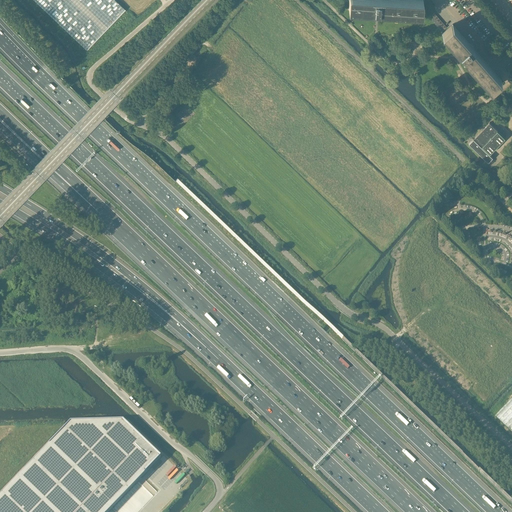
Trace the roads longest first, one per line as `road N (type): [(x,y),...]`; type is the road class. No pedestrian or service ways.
road 1 (motorway): [(497,511),(0,35)]
road 2 (unclassified): [(171,0),(94,67),(91,87),(125,119),(175,145),(345,311),(389,332),(511,448)]
road 3 (motorway): [(457,511),(0,76)]
road 4 (motorway): [(100,214),(414,511)]
road 5 (unclassified): [(205,511),(219,496),(217,482),(79,354),(0,353)]
road 6 (tertiary): [(0,214),(207,0)]
road 7 (motorway): [(0,187),(127,273),(218,359)]
road 8 (motorway): [(0,202),(218,359)]
road 9 (motorway): [(218,359),(381,511)]
road 10 (motorway): [(0,110),(100,214)]
road 11 (motorway): [(0,126),(100,214)]
